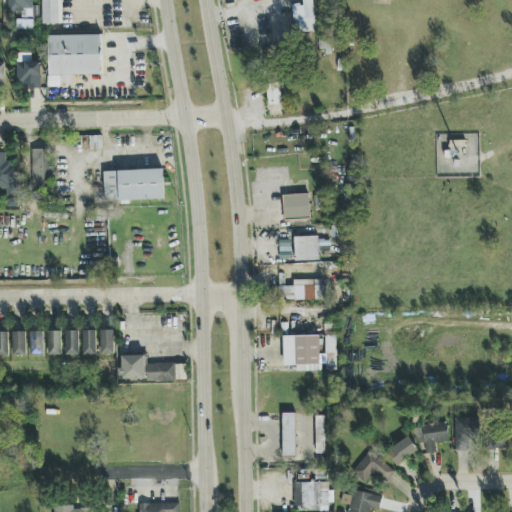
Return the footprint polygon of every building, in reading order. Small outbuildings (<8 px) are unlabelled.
[(7,0),(8,13),(21,13),(21,17),(35,17),(34,0),(7,0)] [(42,0),(42,24),(62,24),(62,0),(42,0)] [(317,30),(312,0),(302,0),(303,3),(292,5),(296,33),(317,30)] [(33,19),(17,19),(17,28),(33,28),(33,19)] [(48,36),(49,86),(60,86),(60,75),(102,74),(102,35),(48,36)] [(41,88),(41,62),(31,62),(31,53),(16,53),(17,83),(28,83),(28,89),(41,88)] [(268,105),(282,104),(280,83),(265,84),(268,105)] [(49,149),(32,149),(31,187),(48,188),(49,149)] [(18,163),(6,163),(6,152),(0,152),(0,188),(6,188),(6,195),(18,195),(18,163)] [(105,201),(164,199),(163,169),(104,171),(105,201)] [(283,195),(283,219),(309,218),(309,194),(283,195)] [(295,261),(319,260),(318,236),(294,237),(295,261)] [(280,259),(290,259),(290,251),(289,251),(289,246),(280,246),(280,259)] [(294,280),(294,287),(278,288),(278,300),(324,299),(324,279),(294,280)] [(84,354),(97,354),(96,330),(83,331),(84,354)] [(102,354),(114,354),(114,330),(101,330),(102,354)] [(26,331),(13,332),(13,355),(26,354),(26,331)] [(44,355),(44,331),(30,331),(31,355),(44,355)] [(62,355),(61,331),(48,331),(49,355),(62,355)] [(66,331),(66,355),(79,354),(79,331),(66,331)] [(9,332),(0,332),(0,355),(8,355),(9,332)] [(283,336),(284,366),(297,366),(297,371),(320,371),(320,335),(283,336)] [(122,355),(122,367),(119,367),(119,381),(186,379),(186,363),(146,364),(146,355),(122,355)] [(296,456),(296,413),(283,413),(283,456),(296,456)] [(316,453),(325,453),(324,415),(316,416),(316,453)] [(479,418),(455,418),(456,452),(471,451),(471,440),(480,440),(479,418)] [(436,453),(435,442),(448,442),(447,423),(420,424),(421,454),(436,453)] [(509,450),(509,431),(487,430),(486,449),(509,450)] [(387,451),(396,465),(418,450),(409,436),(387,451)] [(375,473),(387,482),(395,469),(369,450),(354,471),(368,482),(375,473)] [(368,511),(369,509),(379,510),(381,494),(352,491),(349,511),(368,511)] [(139,503),(138,511),(180,511),(181,503),(139,503)]
